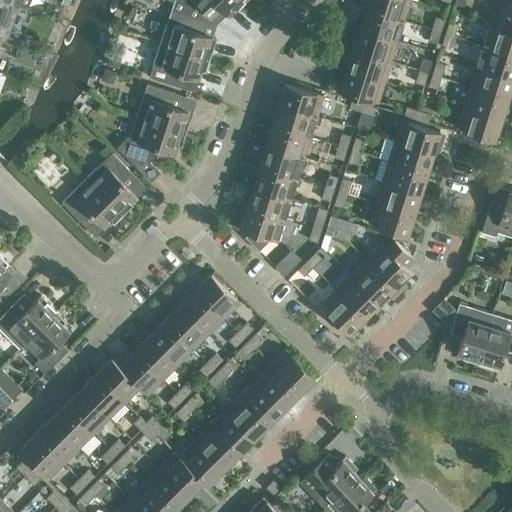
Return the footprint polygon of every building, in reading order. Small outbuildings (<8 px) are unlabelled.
[(7,37),(19,3),(11,0),(0,0),(0,33),(3,35),(7,37)] [(230,17),(246,1),(244,0),(194,0),(210,16),(220,7),(230,17)] [(405,19),(411,0),(368,0),(366,7),(405,19)] [(511,30),(511,7),(496,3),(489,23),(511,30)] [(405,19),(366,7),(360,28),(398,40),(405,19)] [(203,33),(208,20),(172,8),(161,42),(168,44),(210,58),(217,37),(203,33)] [(432,28),(441,31),(445,19),(436,16),(432,28)] [(446,32),(455,35),(459,23),(450,20),(446,32)] [(483,44),(511,52),(511,30),(489,23),(483,44)] [(398,40),(360,28),(353,49),(392,61),(398,40)] [(438,43),(441,31),(432,28),(429,40),(438,43)] [(455,35),(446,32),(442,44),(451,47),(455,35)] [(168,44),(161,42),(150,76),(176,84),(180,72),(199,78),(201,70),(206,71),(210,58),(168,44)] [(511,75),(511,52),(483,44),(476,64),(511,75)] [(385,82),(392,61),(353,49),(347,69),(385,82)] [(111,52),(107,64),(118,68),(122,56),(111,52)] [(419,69),(428,72),(432,60),(423,57),(419,69)] [(433,73),(442,76),(446,64),(437,61),(433,73)] [(470,85),(508,97),(511,85),(511,75),(476,64),(470,85)] [(105,68),(102,79),(114,83),(117,71),(105,68)] [(385,82),(347,69),(340,91),(379,103),(385,82)] [(425,84),(428,72),(419,69),(416,81),(425,84)] [(442,76),(433,73),(429,86),(438,88),(442,76)] [(279,103),(318,115),(325,94),(286,82),(279,103)] [(137,116),(186,133),(193,111),(170,104),(174,91),(148,83),(137,116)] [(502,118),(508,97),(470,85),(463,106),(502,118)] [(362,111),(365,102),(353,98),(350,107),(362,111)] [(365,102),(362,111),(374,114),(376,106),(365,102)] [(273,123),(311,136),(315,123),(320,124),(322,117),(318,116),(318,115),(279,103),(273,123)] [(416,118),(419,110),(407,106),(405,115),(416,118)] [(502,118),(463,106),(457,127),(495,139),(502,118)] [(419,110),(416,118),(428,122),(431,114),(419,110)] [(186,133),(137,116),(130,137),(128,136),(117,146),(151,180),(161,171),(147,157),(156,147),(156,146),(175,152),(178,144),(182,146),(186,133)] [(402,118),(395,139),(434,152),(436,152),(440,150),(443,142),(437,140),(440,130),(402,118)] [(305,156),(311,136),(273,123),(266,144),(305,156)] [(339,144),(348,147),(351,135),(343,132),(339,144)] [(352,148),(361,151),(365,139),(356,136),(352,148)] [(389,160),(427,172),(434,173),(439,156),(436,152),(434,152),(395,139),(389,160)] [(305,156),(266,144),(260,165),(298,177),(305,156)] [(348,147),(339,144),(335,156),(344,159),(348,147)] [(361,151),(352,148),(348,160),(357,163),(361,151)] [(87,177),(124,213),(134,204),(130,200),(136,194),(123,180),(132,171),(112,152),(87,177)] [(375,178),(382,180),(421,193),(427,172),(389,160),(381,158),(375,178)] [(253,185),(292,197),(298,177),(260,165),(252,162),(249,172),(257,174),(253,185)] [(326,185),(335,188),(339,176),(329,173),(326,185)] [(124,213),(87,177),(62,202),(82,221),(91,212),(105,226),(111,220),(114,223),(124,213)] [(339,190),(348,192),(352,181),(343,178),(339,190)] [(376,201),(414,213),(421,193),(382,180),(376,201)] [(285,218),(292,197),(253,185),(247,206),(285,218)] [(335,188),(326,185),(322,198),(331,200),(335,188)] [(511,234),(511,186),(510,186),(503,208),(491,204),(482,230),(496,235),(497,230),(511,234)] [(348,192),(339,190),(335,202),(344,205),(348,192)] [(414,213),(376,201),(369,222),(407,234),(414,213)] [(285,218),(247,206),(244,215),(239,214),(237,222),(241,223),(240,227),(247,229),(245,235),(271,261),(286,246),(279,239),(285,218)] [(322,230),(328,209),(319,206),(313,227),(322,230)] [(337,237),(340,228),(328,224),(325,233),(337,237)] [(318,242),(322,230),(313,227),(309,239),(318,242)] [(340,228),(337,237),(349,241),(352,232),(340,228)] [(366,257),(400,291),(407,284),(402,279),(411,270),(406,266),(415,257),(396,238),(387,247),(382,242),(366,257)] [(275,265),(285,275),(301,258),(292,249),(275,265)] [(308,260),(314,266),(323,257),(316,251),(308,260)] [(16,269),(0,252),(0,302),(13,290),(3,281),(16,269)] [(302,254),(291,265),(303,277),(305,275),(314,266),(308,260),(302,254)] [(476,254),(473,262),(481,265),(484,257),(476,254)] [(393,298),(400,291),(366,257),(351,273),(380,301),(388,293),(393,298)] [(196,288),(225,317),(241,301),(212,272),(196,288)] [(380,301),(351,273),(336,288),(365,317),(380,301)] [(181,304),(209,332),(225,317),(196,288),(181,304)] [(365,317),(336,288),(320,304),(349,332),(365,317)] [(30,337),(57,310),(41,294),(24,312),(15,302),(0,317),(0,326),(21,347),(26,342),(30,337)] [(478,362),(493,313),(460,302),(452,327),(464,331),(457,355),(463,358),(478,362)] [(166,319),(194,347),(209,332),(181,304),(166,319)] [(67,320),(57,310),(26,342),(40,357),(35,362),(46,372),(65,352),(56,343),(70,329),(63,323),(67,320)] [(511,318),(493,313),(478,362),(493,367),(494,362),(501,364),(507,344),(511,345),(511,318)] [(179,363),(194,347),(166,319),(150,334),(179,363)] [(238,331),(245,337),(253,328),(247,322),(238,331)] [(245,337),(238,331),(229,340),(236,346),(245,337)] [(248,340),(255,347),(263,338),(257,332),(248,340)] [(179,363),(150,334),(135,349),(164,378),(179,363)] [(255,347),(248,340),(239,349),(246,356),(255,347)] [(271,363),(300,392),(315,376),(287,347),(271,363)] [(164,378),(135,349),(120,364),(120,365),(141,386),(140,386),(148,394),(164,378)] [(208,361),(214,368),(223,359),(216,352),(208,361)] [(125,401),(140,386),(141,386),(120,365),(120,364),(113,357),(97,373),(125,401)] [(214,368),(208,361),(198,370),(205,376),(214,368)] [(218,371),(224,377),(233,369),(227,362),(218,371)] [(284,407),(300,392),(271,363),(256,378),(284,407)] [(0,367),(0,384),(13,398),(23,388),(1,366),(0,367)] [(215,387),(224,377),(218,371),(209,380),(215,387)] [(110,416),(125,401),(97,373),(81,388),(110,416)] [(284,407),(256,378),(241,394),(269,422),(284,407)] [(177,391),(184,398),(193,389),(186,383),(177,391)] [(0,403),(4,407),(13,398),(0,384),(0,403)] [(110,416),(81,388),(66,403),(95,432),(110,416)] [(184,398),(177,391),(168,401),(175,407),(184,398)] [(187,402),(194,408),(203,399),(196,393),(187,402)] [(225,409),(254,437),(269,422),(241,394),(225,409)] [(194,408),(187,402),(178,411),(185,417),(194,408)] [(80,447),(95,432),(66,403),(51,418),(80,447)] [(210,424),(239,453),(254,437),(225,409),(210,424)] [(146,422),(146,421),(140,415),(133,422),(143,431),(149,424),(146,422)] [(155,430),(162,424),(153,415),(146,421),(146,422),(149,424),(155,430)] [(80,447),(51,418),(36,434),(64,462),(80,447)] [(158,434),(155,430),(149,424),(143,431),(152,440),(158,434)] [(158,434),(164,439),(171,433),(162,424),(155,430),(158,434)] [(223,468),(239,453),(210,424),(195,440),(223,468)] [(64,462),(36,434),(20,449),(49,478),(64,462)] [(110,447),(117,454),(125,445),(119,438),(110,447)] [(179,455),(204,480),(207,484),(223,468),(195,440),(180,454),(179,455)] [(117,454),(110,447),(101,456),(108,463),(117,454)] [(120,457),(127,464),(135,455),(129,448),(120,457)] [(189,495),(204,480),(179,455),(180,454),(176,451),(160,466),(189,495)] [(333,498),(358,474),(355,470),(358,467),(346,455),(339,462),(330,452),(300,481),(324,506),(333,498)] [(127,464),(120,457),(111,466),(118,473),(127,464)] [(25,475),(32,468),(23,459),(16,466),(25,475)] [(189,495),(160,466),(145,482),(174,510),(189,495)] [(32,468),(25,475),(34,484),(41,477),(32,468)] [(79,477),(86,484),(95,476),(88,469),(79,477)] [(362,478),(358,474),(333,498),(324,506),(329,511),(367,511),(360,503),(377,487),(365,475),(362,478)] [(86,484),(79,477),(70,487),(77,493),(86,484)] [(90,487),(96,494),(105,485),(98,478),(90,487)] [(274,493),(281,486),(274,479),(267,486),(274,493)] [(171,511),(174,510),(145,482),(130,497),(144,511),(171,511)] [(96,494),(90,487),(80,497),(87,503),(96,494)] [(56,506),(62,499),(53,490),(47,497),(56,506)] [(248,511),(280,511),(264,496),(248,511)] [(144,511),(130,497),(114,511),(144,511)] [(0,511),(15,511),(2,498),(0,500),(0,511)] [(62,499),(56,506),(62,511),(67,511),(71,508),(62,499)]
